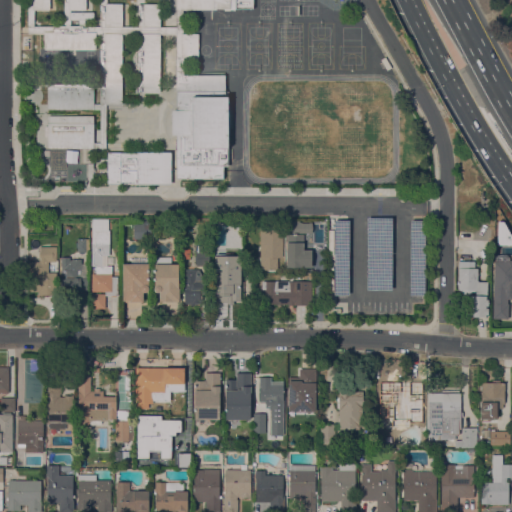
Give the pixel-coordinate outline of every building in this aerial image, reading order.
[(28,0),(49,0),(49,9),(34,9),(28,9),(28,0)] [(64,0),(86,0),(86,9),(70,9),(64,9),(64,0)] [(176,9),(176,0),(253,0),(253,8),(235,8),(235,9),(230,9),(230,10),(224,10),(224,9),(183,9),(176,9)] [(122,3),(122,26),(122,27),(104,27),(104,26),(100,26),(100,12),(99,12),(99,4),(100,4),(100,3),(107,3),(122,3)] [(138,26),(138,12),(137,12),(137,4),(143,4),(143,3),(160,3),(160,26),(138,26)] [(34,9),(34,25),(44,25),(44,34),(27,33),(28,9),(34,9)] [(176,71),(176,34),(160,34),(160,33),(142,33),(142,43),(139,43),(139,48),(138,48),(138,34),(122,34),(122,33),(104,33),(104,34),(100,34),(96,34),(95,31),(87,31),(87,26),(100,26),(104,26),(104,27),(122,27),(122,26),(138,26),(160,26),(176,26),(176,9),(183,9),(183,33),(180,33),(180,57),(183,57),(183,71),(176,71)] [(87,31),(95,31),(96,34),(95,49),(44,49),(44,34),(44,25),(58,25),(58,24),(64,24),(70,24),(82,24),(82,26),(87,26),(87,31)] [(99,103),(99,93),(100,93),(100,88),(98,88),(99,79),(100,79),(100,64),(99,64),(99,49),(100,49),(100,34),(104,34),(104,33),(122,33),(122,34),(122,103),(106,103),(99,103)] [(159,93),(136,92),(136,84),(138,84),(138,62),(137,62),(137,48),(138,48),(139,48),(139,43),(142,43),(142,33),(160,33),(160,34),(159,93)] [(198,33),(198,57),(183,57),(180,57),(180,33),(183,33),(198,33)] [(183,74),(225,74),(225,96),(228,96),(227,165),(223,165),(223,178),(176,178),(176,134),(171,134),(172,110),(176,110),(176,71),(183,71),(183,74)] [(93,109),(47,108),(48,83),(93,84),(93,103),(93,109)] [(106,148),(93,148),(93,142),(100,142),(100,109),(93,109),(93,103),(99,103),(106,103),(106,148)] [(47,147),(47,115),(93,115),(93,142),(93,148),(47,147)] [(68,149),(79,149),(79,162),(68,161),(68,149)] [(107,183),(107,152),(137,152),(137,151),(171,151),(171,184),(107,183)] [(367,217),(391,217),(391,289),(366,288),(367,217)] [(109,230),(109,255),(106,255),(106,256),(113,256),(112,263),(107,263),(107,265),(111,265),(111,276),(117,276),(117,295),(105,295),(105,291),(91,291),(91,273),(95,273),(95,265),(91,265),(91,218),(108,218),(107,230),(109,230)] [(150,224),(150,233),(146,233),(146,238),(133,238),(133,223),(141,223),(141,218),(149,218),(149,224),(150,224)] [(334,219),(348,219),(348,294),(334,294),(334,219)] [(410,219),(424,219),(424,294),(409,294),(410,219)] [(285,232),(285,222),(311,222),(311,232),(285,232)] [(507,229),(507,243),(495,243),(495,229),(507,229)] [(282,257),(277,257),(277,269),(259,269),(260,230),(282,230),(282,257)] [(286,233),(303,233),(303,250),(311,250),(311,267),(286,267),(286,233)] [(77,247),(75,247),(75,242),(77,242),(77,237),(89,237),(89,251),(85,251),(85,253),(79,253),(79,251),(77,251),(77,247)] [(209,243),(209,266),(195,266),(195,254),(195,245),(197,245),(197,243),(209,243)] [(29,261),(39,261),(39,246),(56,246),(56,261),(48,261),(48,272),(56,272),(56,294),(37,294),(37,291),(29,291),(29,261)] [(180,258),(176,254),(176,248),(190,248),(190,258),(180,258)] [(242,248),(242,259),(234,259),(234,248),(242,248)] [(80,290),(80,293),(61,293),(61,256),(69,256),(69,259),(80,259),(80,263),(87,263),(87,290),(80,290)] [(178,264),(178,288),(179,289),(179,300),(178,300),(178,301),(159,301),(159,291),(158,292),(157,292),(155,291),(154,290),(154,289),(154,287),(154,286),(154,256),(170,256),(170,264),(178,264)] [(477,281),(487,281),(486,295),(488,295),(487,316),(469,315),(469,295),(475,295),(475,291),(471,291),(471,293),(463,293),(463,291),(459,291),(459,289),(457,289),(458,261),(474,261),(474,268),(477,268),(477,281)] [(143,302),(124,302),(124,300),(122,300),(122,263),(148,263),(148,289),(148,290),(147,291),(146,292),(143,292),(143,302)] [(508,268),(508,263),(511,263),(511,295),(509,295),(509,290),(493,290),(494,267),(508,268)] [(204,293),(202,293),(202,303),(194,303),(194,305),(189,305),(189,303),(184,303),(184,292),(182,292),(182,281),(183,281),(183,269),(198,269),(204,280),(204,293)] [(237,304),(217,304),(217,282),(217,269),(237,269),(237,304)] [(307,281),(307,304),(287,304),(287,303),(265,303),(265,288),(261,288),(261,281),(307,281)] [(105,293),(105,308),(91,308),(91,293),(105,293)] [(0,366),(8,366),(8,393),(0,393),(0,366)] [(136,367),(183,367),(183,382),(182,382),(182,384),(174,384),(174,383),(165,382),(165,398),(148,398),(148,408),(136,408),(136,367)] [(314,410),(288,410),(289,377),(298,377),(298,368),(314,368),(314,382),(315,382),(314,410)] [(219,419),(194,419),(194,380),(205,380),(205,372),(220,372),(219,419)] [(225,419),(225,379),(236,379),(236,372),(250,372),(250,419),(225,419)] [(89,376),(90,376),(90,391),(94,391),(94,387),(99,388),(99,391),(103,391),(103,395),(116,395),(116,419),(108,419),(108,420),(101,420),(101,424),(77,424),(77,423),(78,423),(78,403),(76,403),(76,395),(77,395),(78,378),(86,378),(86,375),(89,375),(89,376)] [(65,428),(47,428),(47,399),(47,376),(59,376),(59,396),(64,396),(64,395),(76,395),(76,403),(74,403),(74,423),(65,423),(65,428)] [(261,402),(261,401),(259,401),(259,377),(270,377),(270,381),(282,381),(282,384),(283,384),(282,434),(270,434),(270,409),(268,409),(269,406),(265,406),(265,402),(261,402)] [(403,406),(410,417),(385,432),(377,420),(381,394),(377,394),(377,381),(391,383),(391,381),(422,381),(422,396),(405,396),(403,406)] [(339,382),(360,382),(360,389),(362,389),(362,426),(359,426),(359,429),(339,429),(339,382)] [(481,403),(481,390),(480,390),(480,382),(505,382),(505,390),(504,390),(504,403),(503,403),(503,408),(495,408),(495,403),(481,403)] [(441,438),(441,439),(428,439),(428,431),(427,431),(427,416),(428,416),(428,392),(460,392),(460,429),(458,429),(458,437),(461,437),(461,416),(476,416),(476,446),(454,446),(454,442),(449,442),(449,438),(441,438)] [(14,411),(0,411),(0,397),(14,397),(14,405),(14,411)] [(25,405),(25,420),(42,420),(42,452),(32,452),(33,441),(17,441),(17,416),(14,416),(14,411),(14,405),(25,405)] [(133,440),(128,440),(128,441),(115,442),(115,420),(117,420),(116,410),(128,410),(128,420),(133,420),(133,440)] [(0,414),(1,414),(1,412),(10,412),(10,414),(12,414),(12,451),(0,451),(0,414)] [(253,413),(265,413),(265,431),(253,431),(253,413)] [(179,419),(160,419),(160,414),(136,415),(136,458),(147,457),(147,451),(159,451),(160,458),(170,458),(169,433),(179,433),(179,419)] [(334,424),(334,435),(338,435),(338,445),(321,445),(321,436),(320,436),(320,424),(334,424)] [(490,445),(490,431),(510,431),(510,444),(490,445)] [(492,454),(502,454),(502,464),(511,464),(511,476),(507,477),(507,479),(508,479),(508,504),(490,504),(490,503),(480,503),(480,481),(492,481),(492,454)] [(395,511),(376,511),(376,500),(361,500),(361,464),(371,464),(371,471),(379,471),(379,470),(387,470),(387,460),(395,460),(395,511)] [(355,506),(356,506),(356,511),(340,511),(340,500),(321,501),(321,470),(319,470),(319,466),(332,466),(332,470),(339,470),(339,463),(355,463),(355,506)] [(462,469),(462,465),(474,465),(473,497),(457,497),(457,511),(441,511),(441,463),(455,464),(455,468),(462,469)] [(58,475),(72,475),(72,495),(74,495),(74,498),(72,498),(72,499),(73,499),(73,511),(59,511),(59,502),(56,502),(56,503),(47,503),(47,477),(46,477),(46,465),(58,465),(58,475)] [(314,465),(314,490),(316,490),(316,494),(315,494),(315,511),(302,511),(302,496),(298,496),(298,498),(289,498),(289,470),(290,470),(290,465),(314,465)] [(219,495),(221,495),(221,498),(219,498),(219,510),(220,510),(220,511),(205,511),(206,501),(193,501),(194,469),(203,469),(219,469),(219,495)] [(250,469),(250,498),(241,498),(241,496),(237,496),(237,511),(223,511),(223,494),(223,491),(224,491),(224,469),(250,469)] [(433,471),(436,471),(436,511),(417,511),(417,495),(402,495),(402,469),(411,469),(411,471),(433,471)] [(283,475),(282,496),(284,496),(284,511),(269,511),(269,502),(255,501),(256,478),(255,478),(255,470),(265,470),(265,475),(283,475)] [(95,474),(95,480),(110,480),(110,502),(111,502),(111,511),(97,511),(97,505),(90,504),(90,511),(76,510),(77,501),(78,474),(95,474)] [(40,480),(40,506),(41,506),(41,511),(27,511),(27,504),(20,504),(19,510),(7,510),(7,497),(8,497),(8,480),(40,480)] [(129,481),(129,490),(148,490),(148,510),(148,511),(116,511),(116,481),(129,481)] [(183,482),(183,491),(187,491),(187,511),(155,511),(156,492),(154,492),(155,482),(183,482)]
